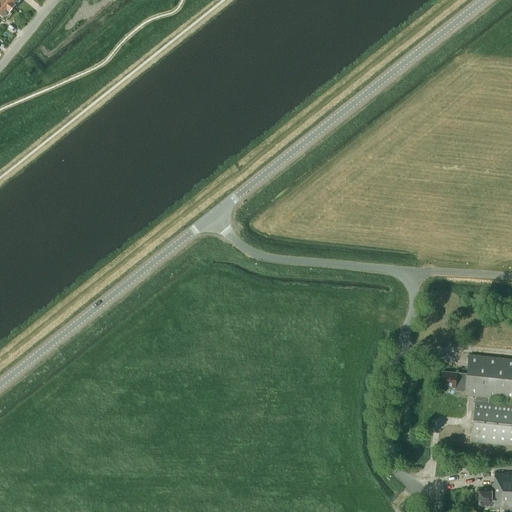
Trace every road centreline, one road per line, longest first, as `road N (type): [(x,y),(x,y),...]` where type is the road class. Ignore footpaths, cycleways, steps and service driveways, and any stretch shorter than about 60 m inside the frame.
road 1 (unclassified): [(431,511),(423,491),(391,465),(383,438),(386,382),(414,301),(407,280),(389,269),(275,260),(248,251),(212,217)]
road 2 (tertiary): [(212,217),(483,0)]
road 3 (tertiary): [(0,385),(212,217)]
